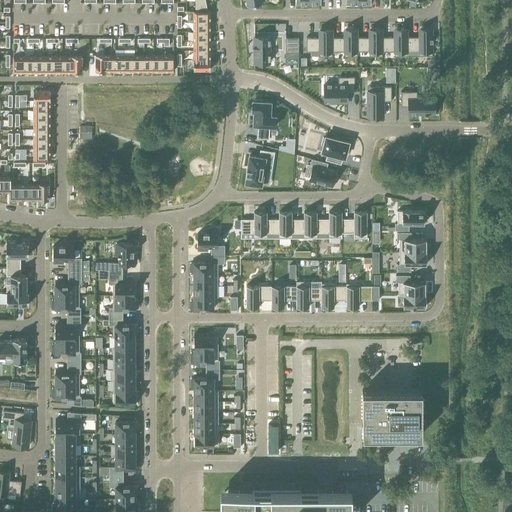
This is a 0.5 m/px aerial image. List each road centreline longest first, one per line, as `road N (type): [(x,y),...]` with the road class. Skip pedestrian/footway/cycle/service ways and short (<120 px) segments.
road 1 (residential): [(363,184),(436,206),(435,312),(176,318)]
road 2 (residential): [(437,0),(427,13),(226,14)]
road 3 (residential): [(61,79),(231,79)]
road 4 (residential): [(40,325),(39,449),(24,457),(0,454)]
road 5 (residential): [(149,317),(149,471)]
road 6 (residential): [(177,471),(176,318)]
road 7 (residential): [(363,184),(345,196),(215,194)]
road 8 (residential): [(231,79),(260,81),(328,120),(369,132)]
road 9 (residential): [(61,79),(60,221)]
road 10 (residential): [(369,132),(511,131)]
